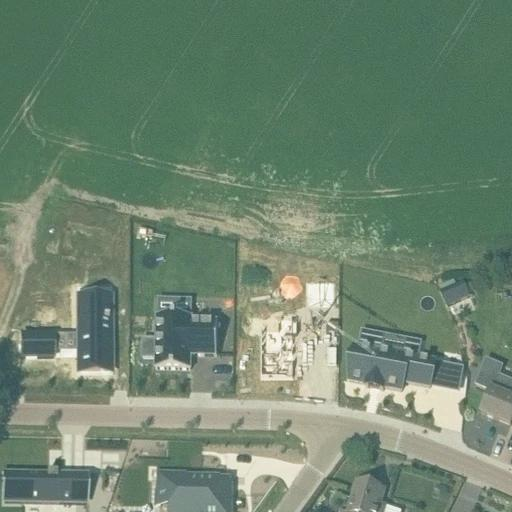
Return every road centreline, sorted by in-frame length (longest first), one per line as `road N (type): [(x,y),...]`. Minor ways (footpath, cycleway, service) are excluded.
road 1 (unclassified): [(345,425),(0,414)]
road 2 (residential): [(511,482),(432,446),(345,425)]
